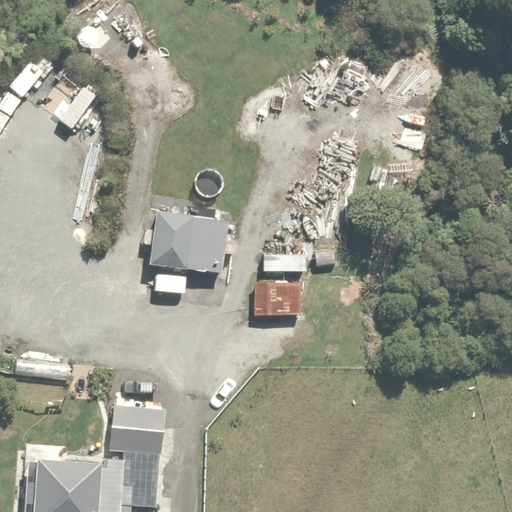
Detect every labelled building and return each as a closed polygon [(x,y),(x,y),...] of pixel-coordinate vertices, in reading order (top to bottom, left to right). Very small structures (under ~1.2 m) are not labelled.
[(153,216),(149,267),(221,275),(225,221),(153,216)] [(304,274),(305,256),(262,255),(262,273),(304,274)] [(301,285),(252,285),(252,318),(301,318),(301,285)] [(113,409),(110,451),(161,454),(164,413),(113,409)] [(119,506),(159,509),(162,456),(122,454),(121,464),(119,506)] [(25,511),(118,511),(119,506),(121,464),(27,460),(25,511)]
